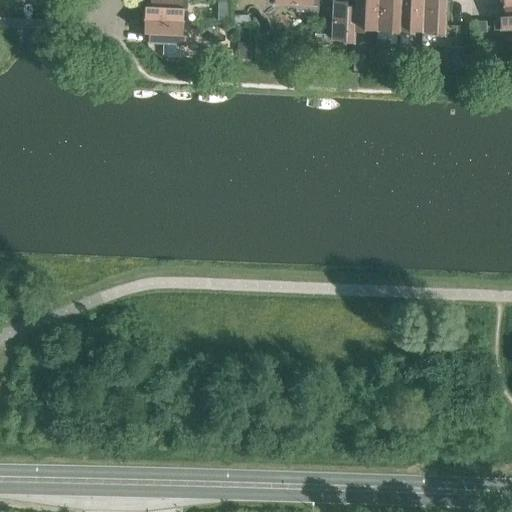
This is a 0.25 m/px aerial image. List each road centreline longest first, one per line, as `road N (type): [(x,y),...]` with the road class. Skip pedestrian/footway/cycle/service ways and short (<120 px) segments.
road 1 (secondary): [(0,489),(511,502)]
road 2 (secondary): [(511,483),(0,471)]
